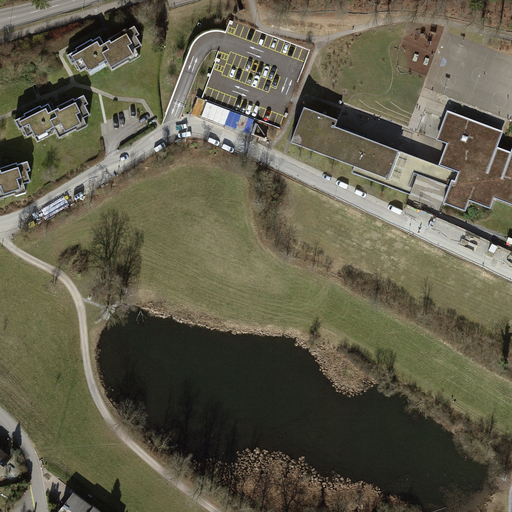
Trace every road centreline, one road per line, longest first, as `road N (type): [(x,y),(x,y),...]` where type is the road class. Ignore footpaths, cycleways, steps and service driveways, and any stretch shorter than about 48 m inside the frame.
road 1 (residential): [(511,274),(185,126),(0,224)]
road 2 (track): [(219,511),(108,417),(89,379),(80,302),(64,278),(0,231)]
road 3 (track): [(252,0),(265,31),(320,41),(387,20),(511,39)]
